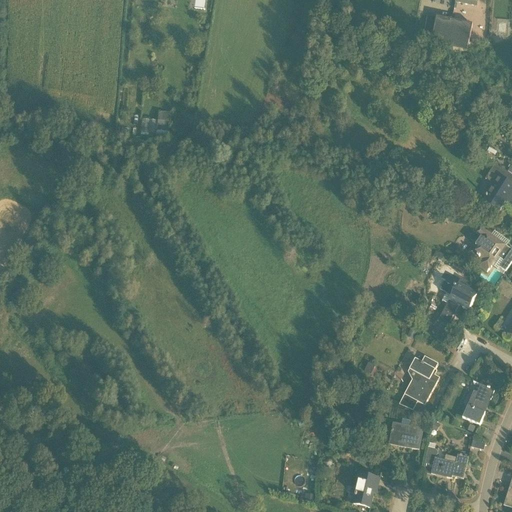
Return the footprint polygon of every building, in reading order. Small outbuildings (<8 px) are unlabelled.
[(456,0),(456,4),(477,8),(479,0),(456,0)] [(298,21),(314,26),(319,13),(303,8),(298,21)] [(468,53),(473,26),(437,19),(432,46),(468,53)] [(497,32),(506,32),(506,23),(497,23),(497,32)] [(156,131),(169,132),(170,119),(158,117),(157,122),(157,124),(156,131)] [(511,206),(511,203),(511,185),(511,186),(511,185),(511,176),(495,166),(491,172),(486,180),(496,186),(483,205),(498,214),(506,203),(511,206)] [(506,273),(511,264),(511,250),(480,228),(476,234),(480,237),(480,238),(482,239),(476,247),(474,245),(468,254),(476,259),(478,257),(484,261),(481,265),(482,265),(480,268),(487,273),(498,258),(504,262),(500,268),(506,273)] [(469,290),(472,285),(462,279),(456,289),(456,288),(455,289),(451,287),(447,295),(443,302),(448,305),(438,323),(448,328),(459,307),(469,313),(479,296),(469,290)] [(408,337),(414,340),(417,332),(412,329),(411,329),(408,337)] [(439,365),(425,358),(422,364),(416,360),(409,373),(413,381),(410,385),(411,385),(400,405),(414,411),(418,403),(425,407),(440,379),(433,376),(439,365)] [(480,427),(495,392),(485,388),(482,396),(474,392),(463,419),(480,427)] [(423,432),(409,429),(402,428),(394,426),(391,443),(408,446),(408,449),(419,452),(423,432)] [(456,464),(436,460),(438,451),(429,449),(423,473),(447,479),(448,477),(464,481),(469,459),(458,457),(456,464)] [(380,480),(362,476),(358,475),(351,505),(370,509),(375,490),(378,490),(380,480)]
